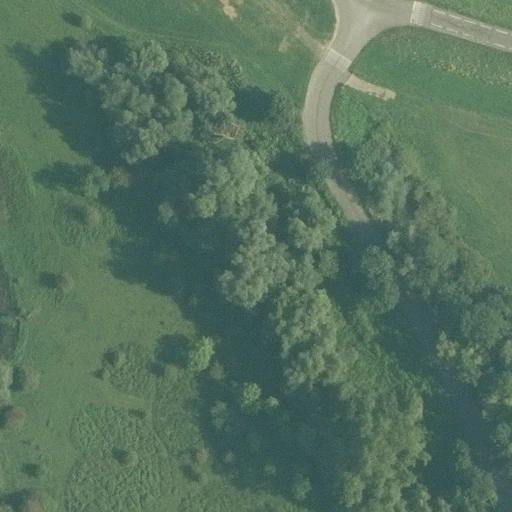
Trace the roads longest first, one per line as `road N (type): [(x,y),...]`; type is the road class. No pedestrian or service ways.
road 1 (unclassified): [(511,506),(465,405),(315,141),(315,93),(361,17)]
road 2 (unclassified): [(361,17),(419,19),(511,49)]
